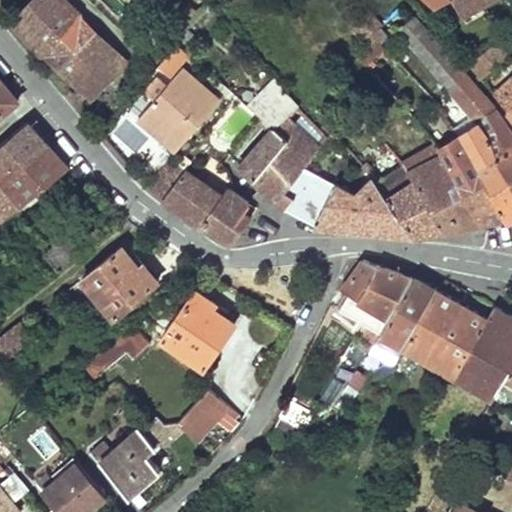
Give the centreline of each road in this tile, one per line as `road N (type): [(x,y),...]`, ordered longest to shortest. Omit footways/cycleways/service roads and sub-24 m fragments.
road 1 (residential): [(0,40),(128,191),(206,252),(264,258),(326,248)]
road 2 (residential): [(326,248),(326,282),(260,415),(162,511)]
road 3 (residential): [(326,248),(365,246),(511,269)]
road 4 (unknown): [(128,191),(49,289),(0,324)]
